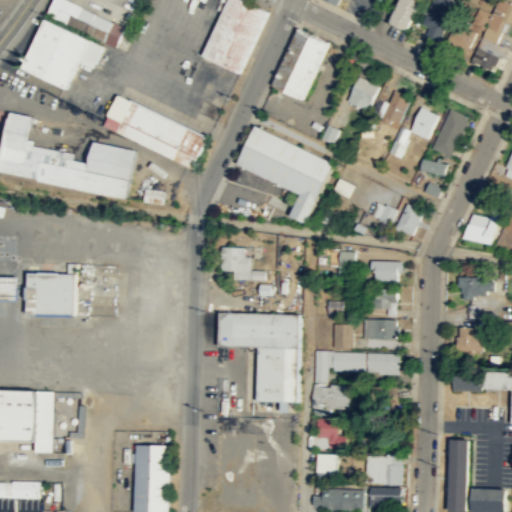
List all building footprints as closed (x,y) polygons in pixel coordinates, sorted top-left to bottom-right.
[(126,28),(62,0),(54,0),(50,11),(105,35),(102,41),(117,48),(126,28)] [(246,0),(228,0),(202,55),(238,73),(269,11),(246,0)] [(407,28),(420,0),(399,0),(390,20),(407,28)] [(438,41),(458,0),(432,0),(422,22),(429,25),(425,35),(438,41)] [(511,2),(506,0),(498,0),(483,35),(494,41),(506,20),(511,22),(511,2)] [(492,12),(484,27),(473,21),(479,7),(492,12)] [(21,66),(65,87),(79,59),(93,66),(104,45),(45,17),(21,66)] [(467,49),(477,31),(457,22),(447,41),(467,49)] [(302,98),(329,40),(299,26),(271,83),(302,98)] [(500,56),(478,45),(472,58),(492,68),(494,64),(496,64),(500,56)] [(379,85),(359,76),(347,99),(368,109),(379,85)] [(383,114),(399,122),(410,98),(403,95),(404,92),(395,88),(383,114)] [(118,93),(102,125),(192,167),(207,135),(118,93)] [(410,129),(427,137),(438,114),(421,106),(410,129)] [(468,115),(449,106),(430,147),(449,156),(468,115)] [(11,111),(0,166),(0,171),(126,196),(135,150),(93,142),(89,162),(73,158),(74,152),(27,143),(32,116),(11,111)] [(339,128),(333,142),(321,137),(328,122),(339,128)] [(256,124),(335,162),(306,222),(290,214),(301,192),(238,161),(256,124)] [(410,129),(400,124),(389,150),(400,156),(406,143),(405,143),(408,137),(406,136),(410,129)] [(511,177),(511,151),(503,174),(511,177)] [(420,168),(444,174),(447,162),(423,157),(420,168)] [(334,189),(350,196),(356,184),(340,177),(334,189)] [(443,187),(438,196),(425,190),(429,180),(443,187)] [(164,190),(145,189),(145,202),(164,202),(164,190)] [(413,234),(424,210),(407,201),(396,226),(413,234)] [(398,208),(390,224),(379,218),(387,202),(398,208)] [(500,222),(495,220),(495,217),(488,215),(473,212),(464,237),(491,242),(500,222)] [(354,228),(364,232),(367,226),(357,221),(354,228)] [(233,277),(251,278),(251,256),(244,255),(245,246),(222,245),(221,268),(234,269),(233,277)] [(355,250),(340,250),(339,262),(354,263),(355,250)] [(398,260),(376,259),(375,278),(397,279),(398,260)] [(28,272),(76,274),(74,315),(27,314),(28,272)] [(459,275),(458,286),(464,286),(463,297),(474,298),(474,293),(485,294),(486,289),(495,290),(495,280),(481,280),(481,275),(459,275)] [(272,283),(271,294),(260,294),(260,282),(272,283)] [(397,288),(373,287),(373,307),(391,307),(391,301),(397,301),(397,288)] [(328,312),(343,313),(343,299),(328,299),(328,312)] [(301,313),(300,347),(298,401),(258,400),(260,345),(220,344),(221,311),(301,313)] [(396,318),(363,317),(363,337),(396,338),(396,318)] [(353,323),(334,322),(333,346),(352,347),(353,323)] [(483,352),(483,329),(458,329),(458,352),(483,352)] [(364,351),(314,350),(313,381),(326,381),(326,369),(364,370),(364,351)] [(399,374),(400,353),(365,352),(365,373),(399,374)] [(511,370),(486,370),(485,387),(511,387),(511,370)] [(452,391),(481,391),(481,373),(452,373),(452,391)] [(352,385),(329,383),(329,386),(312,385),(312,404),(350,408),(352,385)] [(0,388),(55,389),(53,452),(37,451),(37,442),(0,441),(0,388)] [(337,434),(337,417),(317,417),(317,436),(328,436),(328,447),(344,447),(344,434),(337,434)] [(468,440),(450,440),(449,511),(467,511),(468,440)] [(173,444),(139,443),(137,511),(172,511),(173,444)] [(335,472),(336,452),(317,452),(317,472),(335,472)] [(365,456),(365,482),(401,483),(401,457),(365,456)] [(0,482),(13,483),(13,480),(44,481),(44,498),(0,495),(0,482)] [(369,486),(369,505),(401,505),(401,487),(369,486)] [(506,511),(506,488),(472,488),(471,511),(506,511)] [(313,490),(313,509),(363,509),(363,490),(313,490)]
